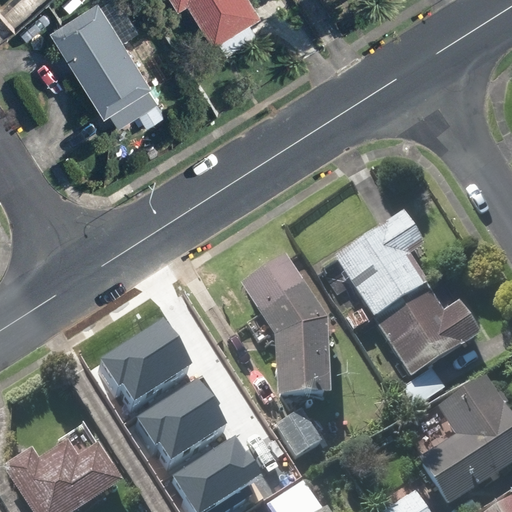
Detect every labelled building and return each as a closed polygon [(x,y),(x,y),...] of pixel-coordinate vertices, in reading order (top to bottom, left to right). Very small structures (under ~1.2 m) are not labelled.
[(19,0),(5,14),(20,31),(53,0),(19,0)] [(112,132),(139,115),(147,128),(165,117),(157,104),(160,102),(122,41),(140,30),(120,0),(99,0),(50,31),(112,132)] [(173,0),(178,8),(188,2),(222,60),(259,38),(250,22),(261,15),(251,0),(173,0)] [(341,324),(349,337),(367,325),(423,289),(406,263),(419,254),(398,221),(329,265),(359,312),(341,324)] [(325,402),(323,327),(282,262),(237,290),(270,344),(272,403),(325,402)] [(443,394),(427,369),(475,338),(454,305),(439,315),(423,289),(367,325),(405,383),(392,391),(408,416),(443,394)] [(103,360),(130,403),(192,364),(164,321),(103,360)] [(166,464),(226,426),(194,377),(135,415),(166,464)] [(412,463),(442,510),(511,466),(511,435),(479,383),(434,410),(451,438),(412,463)] [(300,415),(272,431),(291,465),(319,449),(300,415)] [(31,464),(27,456),(0,473),(24,511),(81,511),(116,490),(78,430),(57,443),(59,447),(31,464)] [(237,432),(174,473),(199,511),(206,511),(265,474),(237,432)] [(423,511),(413,494),(382,511),(423,511)] [(511,511),(511,503),(510,500),(493,511),(511,511)]
